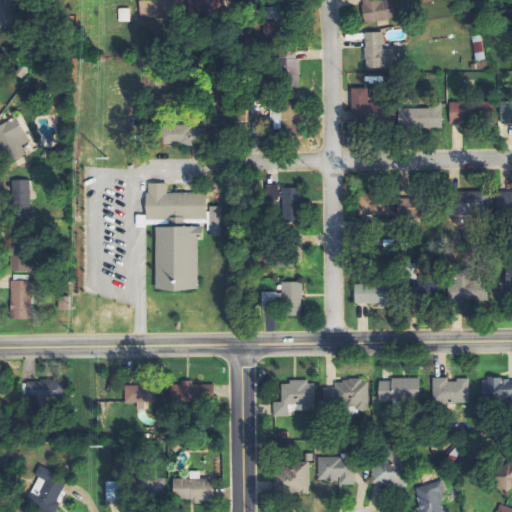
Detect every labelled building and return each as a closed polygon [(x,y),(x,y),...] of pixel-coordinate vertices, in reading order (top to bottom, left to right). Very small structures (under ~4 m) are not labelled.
[(0,0),(0,26),(22,27),(22,0),(2,0),(1,0),(0,0)] [(384,0),(373,1),(373,0),(363,0),(364,22),(396,20),(395,0),(384,0)] [(267,23),(267,33),(281,34),(282,24),(267,23)] [(385,49),(384,32),(366,32),(367,69),(386,68),(385,60),(390,60),(390,49),(385,49)] [(299,48),(282,49),(283,86),(300,85),(299,48)] [(384,121),(384,103),(370,102),(370,89),(357,88),(357,121),(384,121)] [(511,101),(501,102),(502,124),(511,123),(511,101)] [(272,130),(294,130),(294,105),(273,104),(272,130)] [(443,108),(400,109),(400,129),(444,128),(443,108)] [(30,142),(19,117),(0,125),(0,142),(8,163),(27,155),(22,145),(30,142)] [(163,126),(164,146),(209,144),(208,125),(163,126)] [(31,180),(14,180),(15,212),(36,212),(35,191),(31,191),(31,180)] [(208,193),(168,193),(168,183),(148,184),(148,220),(208,219),(208,193)] [(300,188),(282,188),(282,185),(267,185),(266,203),(283,203),(283,223),(300,224),(300,188)] [(458,216),(489,215),(488,191),(458,192),(458,216)] [(511,191),(499,192),(500,217),(511,216),(511,191)] [(222,236),(223,207),(211,206),(210,236),(222,236)] [(157,227),(157,290),(199,291),(200,240),(204,240),(204,228),(157,227)] [(32,319),(31,244),(12,244),(13,319),(32,319)] [(489,303),(489,279),(469,280),(468,275),(450,275),(450,303),(489,303)] [(304,282),(283,282),(283,292),(263,292),(263,308),(285,309),(285,316),(303,316),(304,282)] [(390,305),(390,284),(356,283),(356,304),(390,305)] [(479,380),(484,380),(484,376),(494,376),(494,377),(500,377),(500,379),(506,379),(506,380),(511,380),(511,411),(507,411),(507,397),(480,397),(479,380)] [(378,381),(389,381),(389,377),(418,377),(418,400),(378,401),(378,381)] [(430,377),(445,377),(445,381),(454,381),(454,378),(466,378),(467,401),(444,402),(444,404),(438,404),(438,402),(430,402),(430,377)] [(321,387),(333,387),(333,382),(340,382),(340,380),(347,380),(347,379),(359,378),(359,382),(365,382),(366,409),(354,409),(354,406),(321,407),(321,387)] [(271,416),(286,416),(286,404),(300,404),(300,410),(312,410),(312,383),(305,383),(305,379),(287,379),(287,383),(279,383),(279,401),(271,401),(271,416)] [(25,382),(25,403),(63,403),(63,381),(25,382)] [(215,384),(177,385),(178,402),(215,401),(215,384)] [(126,403),(156,403),(156,386),(126,386),(126,403)] [(316,457),(339,457),(339,460),(352,459),(352,484),(337,484),(337,477),(336,477),(336,481),(323,481),(323,479),(316,479),(316,457)] [(506,461),(508,462),(511,458),(511,485),(504,492),(490,475),(506,461)] [(369,482),(404,486),(406,464),(371,460),(369,482)] [(306,462),(272,462),(272,493),(292,493),(292,492),(296,492),(296,494),(306,494),(306,462)] [(56,511),(69,478),(40,467),(36,476),(39,477),(30,502),(56,511)] [(173,480),(174,502),(214,500),(213,478),(173,480)] [(440,478),(413,486),(416,497),(415,497),(418,507),(414,509),(415,511),(441,511),(436,495),(444,492),(440,478)] [(165,497),(164,480),(144,481),(145,498),(165,497)] [(107,502),(122,502),(123,482),(107,482),(107,502)]
